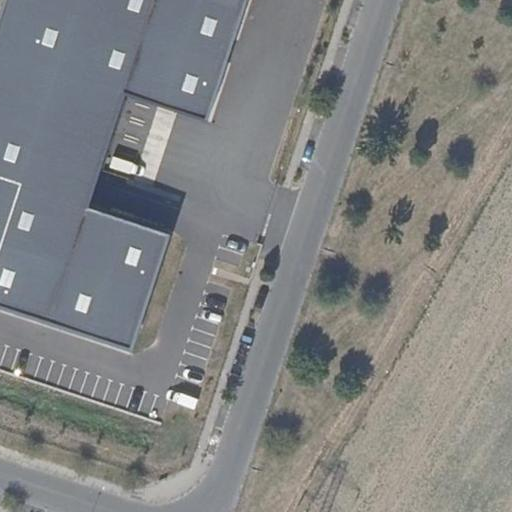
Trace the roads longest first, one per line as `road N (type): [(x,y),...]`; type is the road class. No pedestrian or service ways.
road 1 (residential): [(207,511),(226,482),(380,0)]
road 2 (residential): [(0,474),(116,511)]
